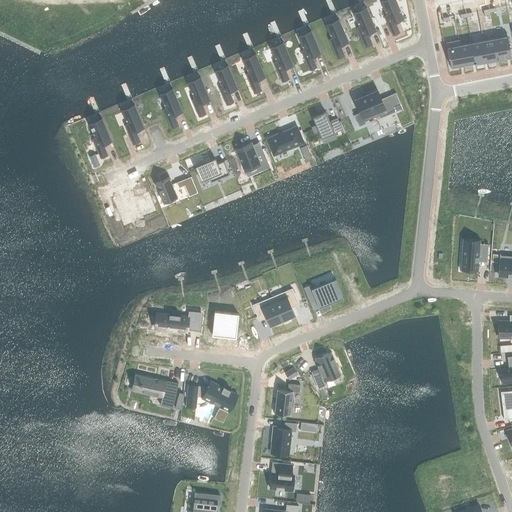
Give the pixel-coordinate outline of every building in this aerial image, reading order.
[(395,0),(381,0),(380,1),(387,17),(385,18),(392,36),(400,33),(395,22),(403,18),(395,0)] [(366,7),(353,12),(358,26),(356,27),(364,48),(372,44),(368,34),(376,31),(366,7)] [(338,18),(325,24),(331,38),(328,39),(337,59),(344,56),(340,46),(348,42),(338,18)] [(311,30),(297,36),(303,50),(301,51),(309,71),(317,68),(312,57),(321,54),(311,30)] [(506,33),(494,36),(498,60),(499,60),(509,58),(511,58),(506,33)] [(493,38),(483,40),(487,62),(487,61),(497,59),(498,60),(494,36),(493,36),(493,38)] [(458,40),(446,42),(451,69),(452,69),(452,67),(463,65),(459,45),(458,40)] [(483,40),(471,42),(475,64),(476,64),(475,63),(486,61),(486,62),(487,62),(483,40)] [(283,42),(270,47),(275,61),(273,62),(281,82),(289,79),(285,69),(293,66),(283,42)] [(471,42),(459,45),(463,65),(474,63),(474,65),(475,64),(471,42)] [(255,53),(242,59),(248,73),(245,74),(254,94),(261,91),(257,81),(265,77),(255,53)] [(228,65),(214,70),(221,87),(219,88),(226,106),(234,102),(229,92),(238,89),(228,65)] [(200,76),(187,82),(194,99),(191,100),(198,117),(206,114),(202,104),(210,100),(200,76)] [(172,88),(159,94),(165,108),(162,109),(171,129),(178,126),(174,115),(182,112),(172,88)] [(377,90),(366,95),(375,117),(386,112),(387,115),(395,112),(390,100),(382,103),(377,90)] [(360,112),(354,114),(359,126),(365,123),(364,122),(375,117),(366,95),(354,99),(360,112)] [(134,104),(121,110),(127,124),(124,125),(133,145),(140,142),(136,132),(144,128),(134,104)] [(315,125),(311,127),(313,134),(318,132),(321,138),(333,133),(334,133),(330,124),(331,124),(334,132),(342,129),(337,118),(330,121),(330,122),(329,122),(325,112),(312,117),(315,125)] [(102,118),(88,123),(94,137),(92,138),(100,159),(108,155),(103,145),(112,142),(102,118)] [(296,127),(267,139),(274,154),(302,142),(296,127)] [(250,143),(236,149),(244,170),(257,165),(260,171),(269,167),(259,142),(251,145),(250,143)] [(95,154),(89,156),(94,167),(100,165),(95,154)] [(203,163),(194,166),(201,181),(217,174),(218,179),(229,174),(223,161),(217,164),(215,158),(203,163)] [(191,176),(176,182),(178,188),(184,186),(188,197),(197,193),(191,176)] [(169,177),(154,183),(155,184),(156,183),(164,203),(163,203),(177,197),(176,197),(168,178),(169,178),(169,177)] [(132,194),(115,201),(125,224),(142,217),(141,216),(153,211),(146,195),(134,200),(132,194)] [(462,238),(460,270),(478,271),(478,262),(486,262),(488,240),(462,238)] [(511,255),(499,255),(498,275),(511,275),(511,255)] [(310,285),(303,288),(310,303),(316,301),(318,308),(343,298),(335,279),(311,288),(310,285)] [(292,288),(272,297),(282,323),(288,321),(287,319),(294,316),(289,304),(297,301),(292,288)] [(272,297),(252,305),(257,317),(265,314),(269,326),(276,323),(277,325),(282,323),(272,297)] [(160,313),(158,329),(187,332),(188,321),(199,322),(200,312),(188,311),(188,316),(160,313)] [(214,311),(212,335),(235,338),(238,314),(214,311)] [(511,320),(499,321),(499,338),(511,337),(511,320)] [(318,369),(311,372),(318,389),(325,386),(324,382),(340,375),(331,351),(314,359),(318,369)] [(508,367),(500,369),(501,383),(511,382),(511,355),(507,357),(508,367)] [(297,374),(293,367),(284,373),(289,380),(297,374)] [(142,376),(138,391),(161,397),(159,405),(172,408),(178,383),(154,378),(154,379),(142,376)] [(210,381),(202,398),(219,407),(214,418),(223,423),(229,411),(237,394),(229,390),(229,389),(223,386),(222,387),(210,381)] [(277,389),(274,413),(289,415),(290,406),(292,406),(293,399),(291,399),(292,392),(299,392),(300,385),(288,383),(287,390),(277,389)] [(188,385),(185,407),(195,408),(197,389),(198,386),(188,385)] [(511,390),(500,392),(501,392),(502,402),(501,402),(504,420),(511,418),(511,390)] [(183,393),(179,392),(175,408),(181,409),(183,393)] [(273,427),(270,453),(288,455),(290,431),(295,432),(296,423),(284,422),(284,428),(273,427)] [(271,473),(269,488),(292,490),(294,475),(291,475),(292,465),(279,464),(278,473),(271,473)] [(196,496),(194,511),(218,511),(220,496),(208,495),(208,497),(196,496)]
